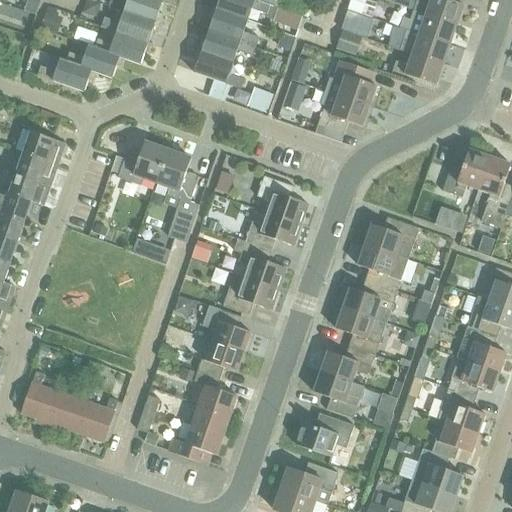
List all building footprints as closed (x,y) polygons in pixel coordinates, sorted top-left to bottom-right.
[(89,0),(88,0),(84,14),(97,19),(102,4),(89,0)] [(126,0),(129,1),(125,13),(161,25),(164,16),(159,14),(163,3),(155,0),(126,0)] [(215,0),(214,0),(212,9),(248,22),(252,10),(267,16),(270,7),(252,0),(220,0),(220,2),(215,0)] [(252,0),(270,7),(273,8),(274,7),(278,9),(289,13),(293,3),(284,0),(252,0)] [(365,0),(351,0),(348,10),(360,15),(365,0)] [(413,12),(457,27),(464,7),(444,0),(430,0),(428,7),(417,3),(413,12)] [(214,20),(210,32),(256,48),(259,39),(244,33),(248,22),(212,9),(208,18),(214,20)] [(289,13),(278,9),(273,22),(297,30),(301,17),(289,13)] [(26,10),(23,25),(34,27),(37,13),(26,10)] [(450,48),(457,27),(413,12),(410,20),(404,18),(401,29),(407,31),(407,32),(450,48)] [(102,29),(117,34),(118,33),(148,44),(149,43),(152,33),(158,35),(161,25),(125,13),(121,24),(105,19),(102,29)] [(349,14),(344,29),(363,37),(368,22),(349,14)] [(200,42),(197,51),(233,63),(237,52),(253,57),(256,48),(210,32),(206,44),(200,42)] [(345,32),(339,50),(358,57),(364,39),(345,32)] [(400,52),(411,56),(443,67),(450,48),(407,32),(400,52)] [(98,40),(95,48),(95,49),(125,60),(125,61),(140,66),(145,54),(150,56),(154,45),(149,43),(148,44),(118,33),(117,34),(113,45),(98,40)] [(283,36),(279,47),(291,52),(296,40),(283,36)] [(70,54),(67,62),(66,63),(97,74),(97,75),(112,80),(117,67),(122,69),(125,61),(125,60),(95,49),(95,48),(90,46),(85,59),(70,54)] [(233,63),(197,51),(194,60),(199,62),(195,75),(225,85),(241,91),(244,81),(229,75),(233,63)] [(443,67),(411,56),(407,66),(396,62),(393,71),(436,87),(443,67)] [(66,63),(67,62),(61,60),(57,73),(41,67),(38,77),(53,83),(84,94),(88,81),(94,83),(97,75),(97,74),(66,63)] [(330,79),(325,92),(370,108),(377,87),(363,82),(367,72),(340,62),(334,81),(330,79)] [(255,87),(247,107),(266,114),(274,95),(255,87)] [(324,107),(315,135),(341,144),(348,124),(362,129),(370,108),(325,92),(321,106),(324,107)] [(31,134),(24,154),(59,167),(66,146),(47,140),(31,134)] [(144,180),(157,184),(169,151),(145,143),(141,157),(128,153),(119,179),(141,187),(144,180)] [(169,151),(157,184),(170,189),(167,196),(181,201),(168,238),(187,245),(200,207),(190,203),(199,178),(187,174),(192,160),(169,151)] [(466,187),(479,192),(491,158),(469,151),(462,169),(452,166),(443,192),(462,199),(466,187)] [(24,154),(16,175),(51,188),(59,167),(24,154)] [(501,229),(506,216),(511,198),(511,185),(505,184),(511,166),(491,158),(479,192),(491,196),(482,222),(501,229)] [(16,175),(9,195),(9,196),(33,204),(32,204),(44,208),(51,188),(16,175)] [(269,203),(265,214),(302,227),(309,206),(291,200),(295,189),(265,178),(257,199),(269,203)] [(0,192),(0,215),(26,224),(32,204),(33,204),(9,196),(9,195),(0,192)] [(151,205),(148,223),(164,226),(168,208),(151,205)] [(253,223),(245,243),(273,253),(277,241),(294,248),(302,227),(265,214),(261,226),(253,223)] [(0,238),(19,245),(26,224),(0,215),(0,238)] [(372,226),(365,246),(409,261),(419,229),(387,218),(383,230),(372,226)] [(97,225),(94,233),(106,238),(109,229),(97,225)] [(483,237),(478,253),(490,257),(495,241),(483,237)] [(0,238),(0,260),(11,265),(19,245),(0,238)] [(247,267),(243,278),(279,291),(286,271),(269,265),(273,253),(245,243),(238,241),(234,253),(241,256),(238,264),(247,267)] [(158,244),(153,260),(167,265),(173,249),(158,244)] [(369,271),(366,282),(398,293),(409,261),(365,246),(358,267),(369,271)] [(0,260),(0,283),(4,285),(5,285),(11,265),(0,260)] [(497,282),(490,301),(511,308),(511,274),(496,269),(492,280),(497,282)] [(279,291),(243,278),(238,291),(230,288),(223,308),(249,318),(253,306),(272,312),(279,291)] [(426,292),(422,302),(432,305),(435,297),(440,282),(435,280),(430,293),(426,292)] [(351,290),(344,311),(387,326),(398,293),(366,282),(362,294),(351,290)] [(0,306),(9,309),(16,289),(5,285),(4,285),(0,283),(0,306)] [(479,319),(475,330),(498,338),(502,327),(511,331),(511,308),(490,301),(483,321),(479,319)] [(0,306),(0,328),(2,329),(9,309),(0,306)] [(217,332),(213,343),(245,354),(251,335),(239,330),(243,319),(211,308),(204,327),(217,332)] [(353,337),(349,348),(376,357),(387,326),(344,311),(337,331),(353,337)] [(458,359),(468,363),(500,374),(507,354),(494,349),(498,338),(475,330),(469,328),(458,359)] [(196,353),(202,337),(182,330),(176,346),(196,353)] [(430,336),(426,348),(434,350),(438,339),(430,336)] [(202,362),(199,372),(220,380),(224,369),(238,374),(245,354),(213,343),(206,363),(202,362)] [(42,348),(39,356),(48,358),(50,350),(42,348)] [(329,354),(322,374),(353,384),(356,374),(369,378),(376,357),(349,348),(345,359),(329,354)] [(434,350),(426,348),(422,359),(430,362),(434,350)] [(75,358),(72,367),(80,369),(83,360),(75,358)] [(402,359),(400,364),(410,368),(412,363),(402,359)] [(459,360),(448,390),(476,400),(480,389),(493,393),(500,374),(468,363),(459,360)] [(91,362),(86,376),(95,380),(100,366),(91,362)] [(205,387),(199,407),(230,418),(237,399),(216,391),(220,380),(199,372),(195,384),(205,387)] [(35,423),(49,428),(60,394),(41,387),(45,376),(37,373),(33,384),(32,384),(22,415),(36,420),(35,423)] [(353,384),(322,374),(315,395),(332,400),(328,412),(354,421),(365,389),(352,385),(353,384)] [(416,378),(405,409),(413,412),(417,400),(418,400),(425,381),(416,378)] [(63,429),(77,434),(88,403),(92,392),(84,389),(80,400),(60,394),(49,428),(62,433),(63,429)] [(438,420),(447,424),(479,435),(486,415),(473,411),(476,400),(448,390),(438,420)] [(136,431),(148,435),(160,402),(147,397),(136,431)] [(88,403),(77,434),(105,444),(116,413),(115,413),(119,402),(111,399),(107,410),(88,403)] [(199,407),(192,427),(223,438),(230,418),(199,407)] [(413,412),(405,409),(401,421),(409,423),(413,412)] [(297,447),(333,459),(337,447),(348,451),(356,428),(329,418),(325,431),(305,425),(297,447)] [(436,442),(432,453),(450,459),(455,461),(459,450),(472,455),(479,435),(447,424),(440,443),(436,442)] [(170,453),(201,464),(201,463),(204,453),(213,456),(217,457),(223,438),(192,427),(185,446),(174,442),(170,453)] [(389,457),(411,463),(419,437),(409,434),(406,444),(394,441),(389,457)] [(423,450),(412,482),(457,497),(464,477),(446,471),(450,459),(432,453),(423,450)] [(288,470),(281,491),(316,503),(328,507),(339,475),(308,465),(304,476),(288,470)] [(387,508),(397,511),(431,511),(432,511),(433,511),(452,511),(457,497),(412,482),(404,504),(390,499),(387,508)] [(17,491),(10,511),(47,511),(50,503),(17,491)] [(281,491),(274,511),(277,511),(313,511),(316,503),(281,491)]
